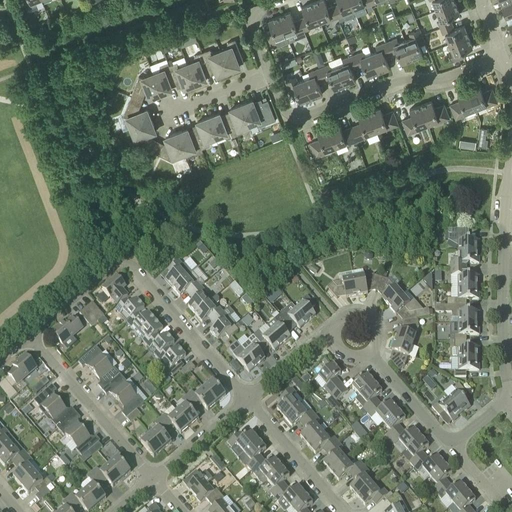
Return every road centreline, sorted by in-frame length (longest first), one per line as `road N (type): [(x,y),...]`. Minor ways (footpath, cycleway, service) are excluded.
road 1 (residential): [(269,76),(292,119),(402,78),(436,83),(503,59)]
road 2 (residential): [(153,479),(30,336)]
road 3 (residential): [(248,400),(127,259)]
road 4 (residential): [(345,511),(248,400)]
road 5 (residential): [(505,266),(510,399)]
road 6 (residential): [(453,448),(369,352)]
road 7 (residential): [(30,336),(127,259)]
road 8 (residential): [(153,479),(248,400)]
